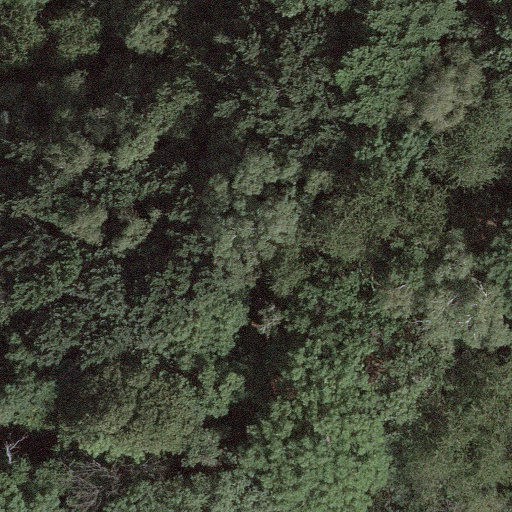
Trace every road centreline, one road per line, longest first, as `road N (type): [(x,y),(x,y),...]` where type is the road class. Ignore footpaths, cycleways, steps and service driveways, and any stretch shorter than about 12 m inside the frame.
road 1 (track): [(157,511),(235,490),(375,400),(511,327)]
road 2 (track): [(375,400),(400,258),(511,192)]
